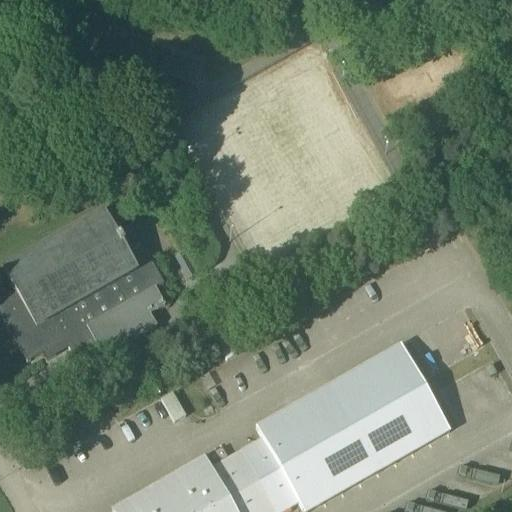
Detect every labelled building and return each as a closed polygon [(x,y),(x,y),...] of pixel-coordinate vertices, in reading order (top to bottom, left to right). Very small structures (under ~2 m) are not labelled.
[(14,293),(0,301),(0,318),(26,365),(64,344),(73,360),(96,347),(103,360),(156,329),(149,317),(164,308),(155,292),(163,287),(129,227),(114,236),(102,215),(2,272),(14,293)] [(201,314),(191,319),(202,338),(211,332),(201,314)] [(204,460),(113,511),(286,511),(297,506),(300,511),(312,511),(449,434),(400,348),(255,431),(261,442),(210,471),(204,460)] [(188,371),(201,392),(214,385),(200,364),(188,371)] [(160,403),(173,426),(185,419),(172,396),(160,403)] [(214,454),(220,464),(227,461),(221,450),(214,454)]
